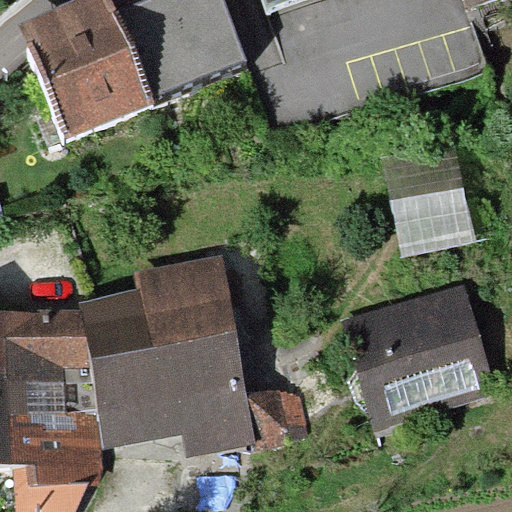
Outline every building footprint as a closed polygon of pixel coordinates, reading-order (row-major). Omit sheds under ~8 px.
[(217,0),(183,0),(112,26),(140,103),(242,66),(217,0)] [(330,0),(262,0),(270,21),(330,0)] [(108,16),(25,46),(62,145),(145,114),(140,103),(112,26),(108,16)] [(385,158),(404,255),(474,241),(455,144),(385,158)] [(135,305),(80,316),(82,375),(55,376),(55,390),(56,416),(97,417),(100,454),(177,438),(182,462),(252,448),(214,268),(130,285),(135,305)] [(491,389),(462,290),(340,326),(369,425),(491,389)] [(80,316),(0,318),(0,391),(55,390),(55,376),(82,375),(80,316)] [(55,390),(0,391),(0,474),(9,474),(10,502),(98,498),(100,454),(97,417),(56,416),(55,390)]
